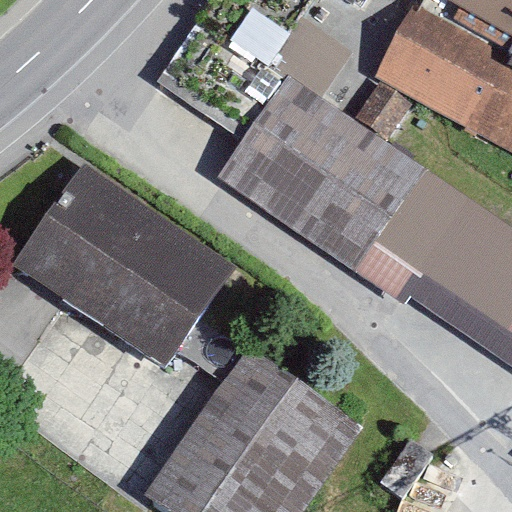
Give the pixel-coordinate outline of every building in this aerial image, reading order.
[(161,74),(248,134),(250,135),(283,87),(259,71),(307,0),(210,0),(193,25),(195,26),(161,74)] [(511,0),(420,0),(414,12),(502,60),(511,41),(511,0)] [(511,150),(511,65),(502,60),(414,12),(393,50),(378,79),(511,150)] [(511,41),(502,60),(511,65),(511,41)] [(407,103),(379,85),(357,120),(385,138),(407,103)] [(511,362),(511,235),(283,87),(250,135),(248,134),(216,181),(403,300),(411,291),(511,362)] [(55,215),(17,271),(156,367),(168,349),(191,317),(219,276),(79,181),(61,207),(58,204),(52,213),(55,215)] [(226,389),(146,506),(155,511),(294,511),(352,427),(248,357),(191,317),(168,349),(226,389)] [(374,487),(396,502),(426,459),(404,443),(374,487)]
